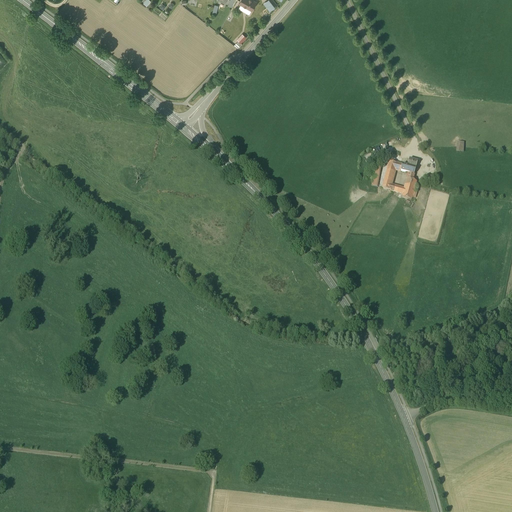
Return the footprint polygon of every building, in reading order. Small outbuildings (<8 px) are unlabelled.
[(256,1),(254,0),(239,0),(238,2),(251,9),(256,1)] [(250,25),(233,44),(234,45),(251,26),(250,25)] [(251,26),(234,45),(238,48),(242,43),(241,42),(254,28),(251,26)] [(417,162),(409,160),(407,167),(402,166),(400,172),(408,174),(414,175),(415,169),(417,162)] [(389,162),(383,183),(388,184),(390,185),(394,170),(400,172),(402,166),(389,162)] [(380,168),(375,167),(371,188),(376,188),(380,168)] [(416,182),(412,181),(414,175),(408,174),(407,180),(403,195),(402,198),(411,201),(416,182)] [(386,190),(403,195),(404,189),(402,189),(398,188),(390,185),(388,184),(383,183),(382,189),(386,190)]
